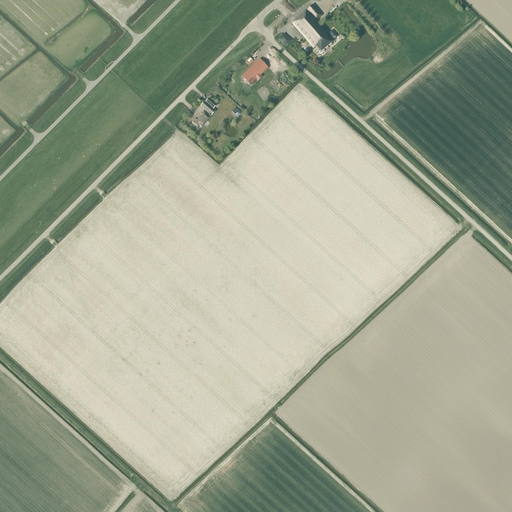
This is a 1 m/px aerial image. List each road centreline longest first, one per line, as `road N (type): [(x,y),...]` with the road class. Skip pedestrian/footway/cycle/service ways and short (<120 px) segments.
road 1 (unclassified): [(0,278),(253,24)]
road 2 (unclassified): [(511,258),(253,24)]
